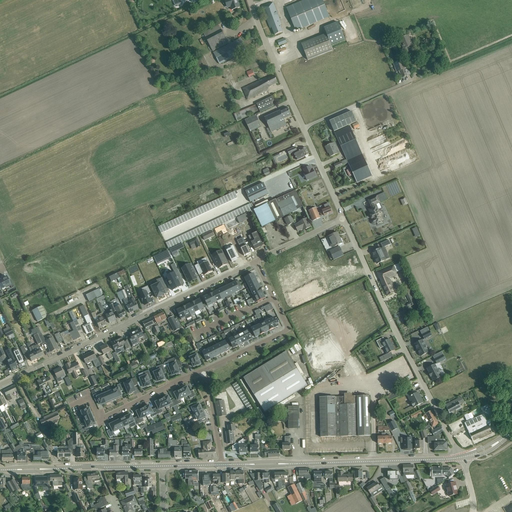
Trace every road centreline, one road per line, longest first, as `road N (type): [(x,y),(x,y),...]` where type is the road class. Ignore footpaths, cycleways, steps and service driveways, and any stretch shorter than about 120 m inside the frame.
road 1 (residential): [(0,385),(255,261)]
road 2 (unclassified): [(461,457),(343,218)]
road 3 (tertiary): [(222,464),(461,457)]
road 4 (unclassified): [(343,218),(248,0)]
road 5 (residential): [(255,261),(287,329),(203,371)]
road 6 (residential): [(33,249),(40,265),(146,216),(139,200)]
road 7 (residential): [(115,136),(181,105),(210,165)]
road 8 (residential): [(203,371),(99,418),(90,396)]
road 9 (residential): [(115,136),(83,70),(32,93)]
